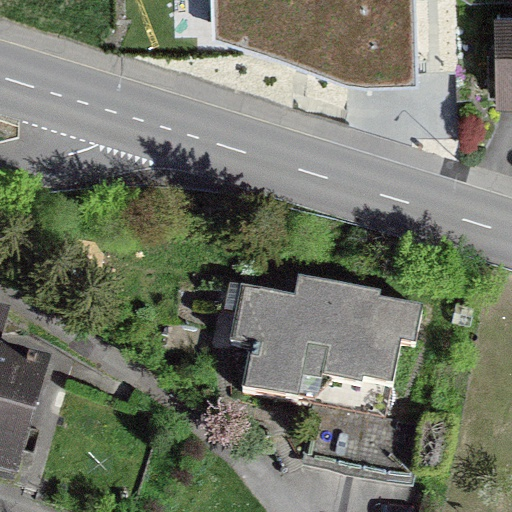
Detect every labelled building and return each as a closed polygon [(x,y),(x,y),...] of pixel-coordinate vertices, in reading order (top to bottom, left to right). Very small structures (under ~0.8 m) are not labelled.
[(209,0),(211,34),(344,74),(416,71),(416,0),(209,0)] [(511,9),(493,10),(496,98),(511,97),(511,9)] [(294,299),(224,286),(214,342),(249,349),(241,392),(319,407),(324,382),(363,390),(365,384),(392,389),(400,346),(414,348),(422,309),(381,301),(382,295),(298,279),(294,299)] [(0,304),(0,343),(1,344),(11,307),(0,304)] [(457,304),(452,325),(472,330),(477,310),(457,304)] [(0,348),(0,476),(17,481),(51,363),(0,348)]
